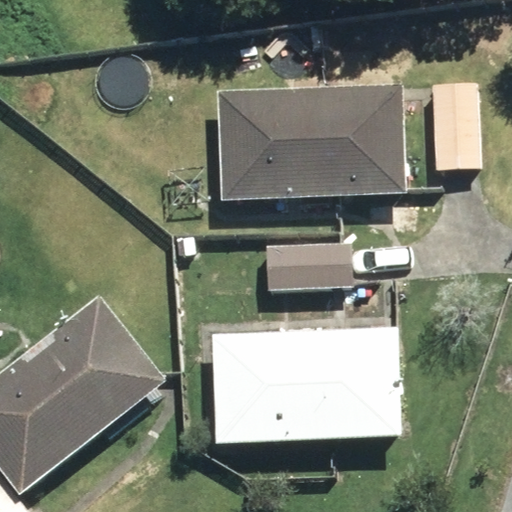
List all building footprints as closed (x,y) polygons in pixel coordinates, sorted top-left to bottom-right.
[(419,84),(231,92),(236,208),(424,200),(419,84)] [(498,90),(435,88),(432,176),(494,179),(498,90)] [(376,252),(276,250),(275,298),(375,300),(376,252)] [(115,296),(0,386),(0,456),(35,502),(184,385),(115,296)] [(413,331),(225,340),(230,447),(418,438),(413,331)] [(34,511),(3,473),(0,474),(0,511),(34,511)]
